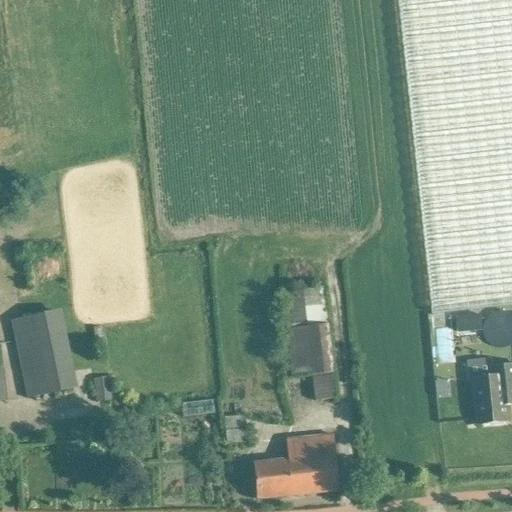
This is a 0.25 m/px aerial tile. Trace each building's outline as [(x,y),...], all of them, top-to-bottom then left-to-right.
[(511,305),(511,0),(399,0),(433,314),(511,305)] [(272,249),(222,251),(224,276),(273,274),(272,249)] [(312,377),(315,402),(335,400),(327,326),(326,326),(321,288),(281,293),(291,379),(312,377)] [(11,321),(28,399),(78,389),(61,310),(11,321)] [(467,319),(468,346),(490,345),(489,318),(467,319)] [(441,332),(441,369),(461,368),(461,331),(441,332)] [(474,380),(477,404),(479,424),(468,425),(468,426),(511,421),(510,404),(511,401),(511,398),(511,366),(492,368),(493,378),(474,380)] [(118,382),(102,383),(103,403),(119,402),(118,382)] [(222,407),(191,406),(191,426),(222,427),(222,407)] [(244,417),(224,418),(226,444),(246,442),(244,417)] [(338,491),(332,435),(285,440),(287,460),(253,464),(257,500),(338,491)]
